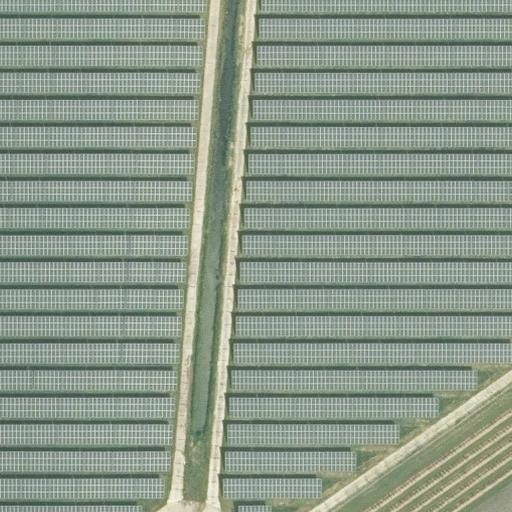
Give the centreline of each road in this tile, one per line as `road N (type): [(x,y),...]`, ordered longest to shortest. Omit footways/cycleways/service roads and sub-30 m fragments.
road 1 (track): [(252,0),(207,511)]
road 2 (track): [(179,511),(214,0)]
road 3 (track): [(321,511),(511,378)]
